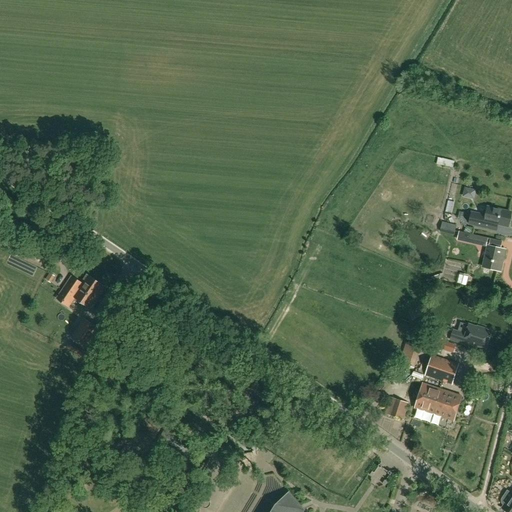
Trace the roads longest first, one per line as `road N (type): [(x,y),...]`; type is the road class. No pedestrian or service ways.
road 1 (unclassified): [(414,462),(0,176)]
road 2 (track): [(476,509),(511,379)]
